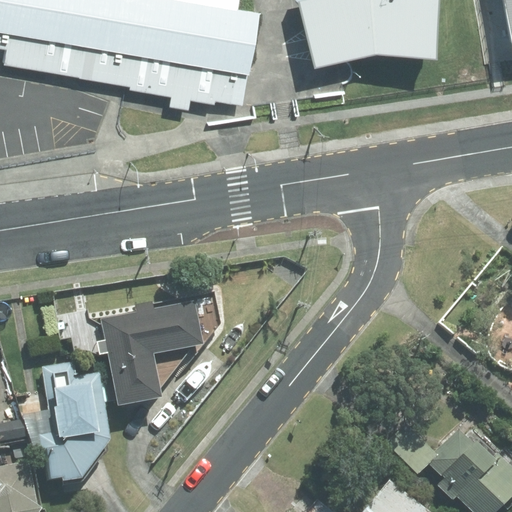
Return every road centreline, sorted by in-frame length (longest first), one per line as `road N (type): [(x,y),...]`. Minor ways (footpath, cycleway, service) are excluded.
road 1 (residential): [(183,511),(372,280),(382,238),(372,173)]
road 2 (residential): [(0,230),(372,173)]
road 3 (residential): [(372,173),(511,148)]
